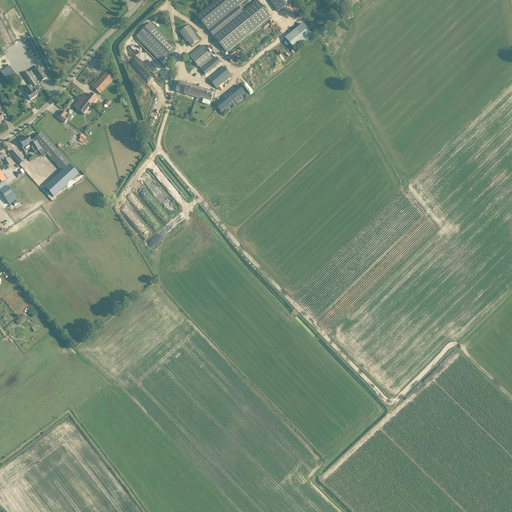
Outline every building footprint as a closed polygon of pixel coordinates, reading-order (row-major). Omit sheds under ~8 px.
[(218,0),(197,17),(208,31),(226,53),(246,37),(270,17),(257,1),(243,12),(238,6),(246,0),(218,0)] [(292,2),(290,0),(268,0),(277,13),(292,2)] [(175,49),(150,23),(136,37),(161,62),(175,49)] [(195,36),(189,26),(180,33),(187,42),(195,36)] [(244,90),(306,42),(296,30),(235,78),(240,85),(217,104),(224,113),(248,94),(244,90)] [(201,70),(214,59),(203,45),(190,56),(201,70)] [(38,66),(31,71),(39,83),(40,83),(46,79),(38,66)] [(209,80),(216,89),(232,76),(224,67),(209,80)] [(28,72),(23,75),(30,86),(24,90),(26,92),(25,93),(28,97),(30,101),(38,95),(36,93),(39,91),(38,89),(43,86),(40,83),(39,83),(31,71),(28,73),(28,72)] [(92,88),(96,91),(99,94),(113,80),(106,73),(92,88)] [(150,77),(146,81),(156,91),(160,87),(150,77)] [(200,98),(211,101),(214,93),(190,85),(189,86),(179,82),(176,91),(200,99),(200,98)] [(83,96),(79,100),(84,103),(85,101),(92,106),(97,99),(90,94),(86,99),(83,96)] [(84,103),(79,100),(74,107),(84,115),(92,106),(85,101),(84,103)] [(63,111),(57,118),(64,124),(67,120),(64,117),(66,114),(63,111)] [(41,149),(38,144),(62,171),(69,165),(41,133),(34,140),(30,142),(27,137),(20,141),(26,152),(30,149),(29,148),(30,147),(34,154),(41,149)] [(11,155),(20,164),(24,160),(15,150),(11,155)] [(70,164),(45,188),(53,198),(59,192),(65,187),(79,174),(70,164)] [(179,208),(187,201),(186,199),(157,164),(150,169),(153,173),(154,174),(157,178),(159,183),(159,185),(155,181),(155,191),(150,192),(156,192),(157,191),(158,192),(161,192),(162,195),(165,195),(165,197),(168,201),(169,203),(170,205),(170,210),(171,211),(174,208),(179,208)] [(20,194),(16,189),(14,190),(10,184),(2,190),(10,201),(20,194)]
